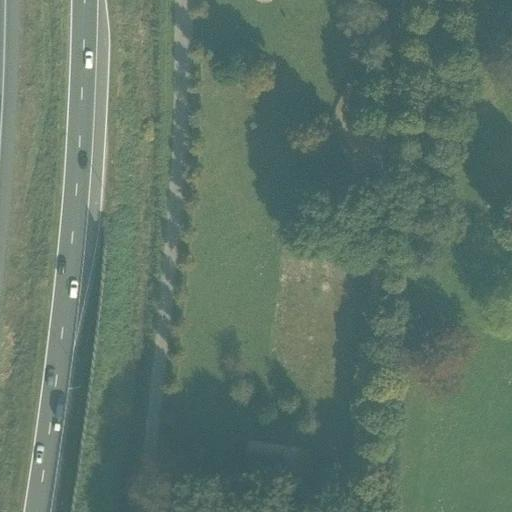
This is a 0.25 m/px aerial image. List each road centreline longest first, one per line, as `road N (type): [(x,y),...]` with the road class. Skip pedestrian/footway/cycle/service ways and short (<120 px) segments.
road 1 (trunk): [(36,511),(69,258),(83,0)]
road 2 (track): [(147,511),(180,150),(180,0)]
road 3 (track): [(388,199),(346,511)]
road 4 (track): [(401,39),(388,199),(336,122),(337,101)]
